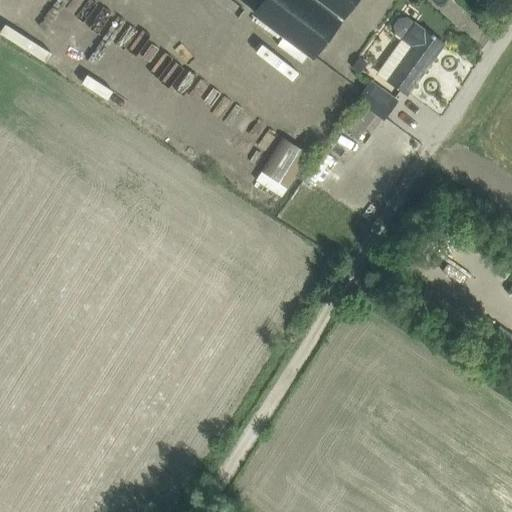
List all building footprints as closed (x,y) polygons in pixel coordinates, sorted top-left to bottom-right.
[(267,0),(256,15),(317,60),(359,0),(267,0)] [(413,46),(389,80),(408,94),(443,44),(415,24),(403,16),(398,16),(392,24),(394,31),(402,37),(413,46)] [(358,100),(383,118),(396,100),(371,82),(358,100)] [(332,85),(316,112),(329,120),(345,93),(332,85)] [(284,135),(262,170),(285,184),(307,149),(284,135)]
